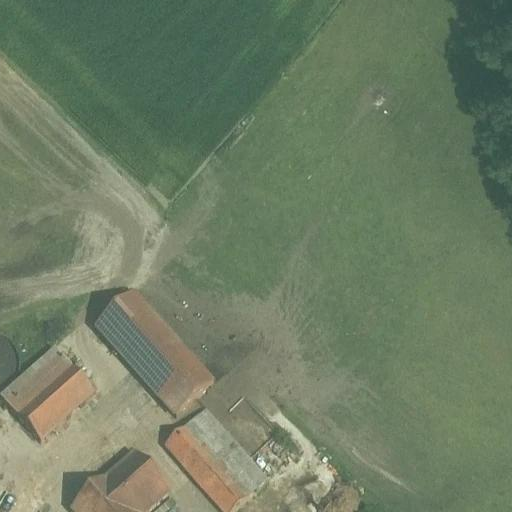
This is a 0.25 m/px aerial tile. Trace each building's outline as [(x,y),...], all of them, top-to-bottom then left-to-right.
[(171,422),(215,388),(140,292),(97,326),(171,422)] [(6,338),(2,336),(0,334),(0,400),(2,400),(6,397),(9,395),(13,391),(17,386),(19,382),(20,378),(21,374),(22,367),(21,361),(20,357),(19,354),(17,350),(15,347),(12,343),(9,340),(6,338)] [(97,397),(57,353),(13,391),(9,395),(6,397),(2,402),(42,446),(97,397)] [(235,511),(269,483),(208,411),(164,448),(218,511),(235,511)] [(142,511),(163,495),(128,454),(64,509),(65,511),(142,511)] [(0,511),(31,511),(2,496),(0,499),(0,511)]
